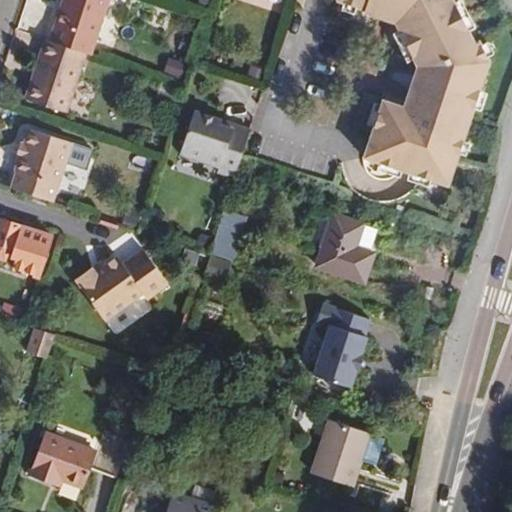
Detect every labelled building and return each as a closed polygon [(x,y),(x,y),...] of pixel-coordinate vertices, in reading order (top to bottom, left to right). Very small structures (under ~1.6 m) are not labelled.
[(89,49),(105,0),(62,0),(50,36),(86,48),(89,49)] [(395,106),(375,166),(458,194),(499,70),(488,50),(484,53),(457,0),(350,0),(347,10),(374,19),(372,22),(400,30),(405,28),(431,79),(425,82),(415,113),(395,106)] [(66,106),(86,48),(50,36),(46,35),(26,93),(66,106)] [(169,60),(167,73),(187,78),(189,64),(169,60)] [(241,155),(250,129),(232,123),(231,127),(219,123),(221,119),(194,110),(179,152),(218,165),(216,170),(234,176),(241,155)] [(231,127),(232,123),(221,119),(219,123),(231,127)] [(48,197),(68,139),(26,125),(20,141),(15,156),(11,168),(13,169),(8,184),(48,197)] [(15,156),(20,141),(15,140),(10,153),(15,156)] [(238,245),(247,217),(227,211),(211,260),(220,263),(227,242),(238,245)] [(364,282),(374,253),(369,251),(355,246),(361,225),(334,215),(317,266),(364,282)] [(52,234),(0,217),(0,254),(5,255),(11,253),(16,255),(15,259),(39,267),(43,256),(45,256),(52,234)] [(369,251),(376,230),(361,225),(355,246),(369,251)] [(231,266),(238,245),(227,242),(220,263),(231,266)] [(146,297),(167,283),(142,249),(122,262),(117,254),(103,264),(94,270),(91,266),(75,277),(104,318),(142,291),(146,297)] [(103,264),(100,259),(91,266),(94,270),(103,264)] [(321,302),(316,316),(330,321),(312,373),(349,386),(355,368),(359,368),(364,353),(361,353),(367,333),(364,332),(368,319),(321,302)] [(44,359),(52,333),(33,327),(25,353),(44,359)] [(330,417),(313,471),(355,485),(364,458),(378,463),(387,436),(330,417)] [(114,473),(127,435),(101,426),(93,447),(42,430),(28,473),(52,482),(54,474),(62,477),(82,484),(89,465),(114,473)] [(60,484),(62,477),(54,474),(52,482),(60,484)] [(171,493),(164,511),(210,511),(213,506),(171,493)]
